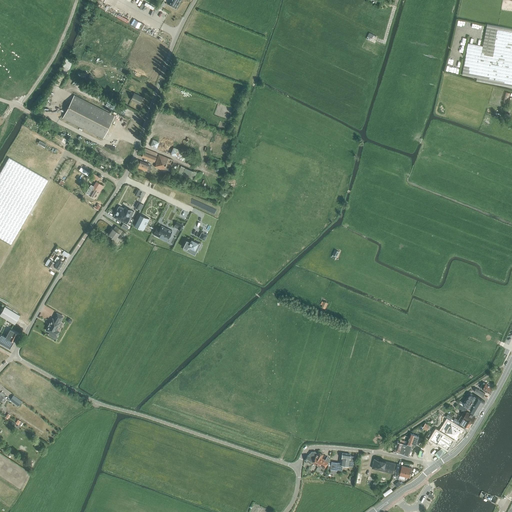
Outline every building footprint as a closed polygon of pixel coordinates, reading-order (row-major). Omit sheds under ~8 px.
[(171,0),(169,4),(176,8),(181,0),(171,0)] [(476,81),(511,87),(511,29),(487,25),(483,46),(468,44),(462,75),(477,78),(476,81)] [(134,93),(131,99),(140,104),(143,97),(134,93)] [(74,95),(62,118),(103,138),(115,116),(74,95)] [(153,139),(150,146),(156,148),(159,142),(153,139)] [(173,147),(170,154),(177,156),(180,149),(173,147)] [(157,153),(145,148),(141,157),(154,162),(156,156),(157,153)] [(167,172),(172,159),(168,158),(159,154),(155,163),(156,163),(155,167),(163,170),(167,172)] [(0,173),(0,237),(11,244),(48,180),(9,158),(0,173)] [(140,160),(137,167),(146,171),(149,172),(152,165),(150,164),(151,164),(148,163),(140,160)] [(196,172),(185,168),(181,166),(178,174),(193,180),(196,172)] [(96,181),(88,194),(94,197),(97,191),(99,192),(103,186),(96,181)] [(118,206),(116,212),(126,217),(127,216),(131,218),(131,217),(128,216),(131,210),(124,206),(123,209),(118,206)] [(116,212),(113,217),(130,226),(133,219),(131,218),(127,216),(126,217),(116,212)] [(140,214),(134,225),(135,226),(135,224),(139,226),(139,227),(139,226),(144,228),(143,230),(149,219),(149,218),(148,219),(147,219),(147,218),(140,215),(141,214),(140,214)] [(177,221),(175,224),(179,226),(178,229),(181,230),(184,225),(177,221)] [(168,239),(172,231),(161,225),(160,228),(157,227),(153,234),(158,237),(159,234),(168,239)] [(114,229),(113,228),(108,235),(115,239),(119,234),(124,237),(126,233),(116,226),(114,229)] [(202,231),(199,237),(205,240),(208,234),(202,231)] [(190,242),(186,240),(183,247),(190,251),(191,248),(197,251),(201,244),(191,239),(190,242)] [(53,266),(59,270),(64,261),(59,258),(53,266)] [(20,315),(5,306),(0,314),(0,315),(13,323),(15,324),(20,315)] [(56,338),(57,336),(59,331),(56,330),(60,323),(63,316),(57,313),(53,319),(47,330),(50,332),(49,334),(56,338)] [(0,342),(10,348),(18,334),(10,329),(6,337),(1,334),(0,336),(0,342)] [(482,389),(489,393),(492,387),(486,383),(486,384),(484,383),(482,386),(481,386),(480,388),(482,389)] [(474,392),(483,397),(485,393),(476,388),(474,392)] [(460,400),(458,403),(461,405),(463,406),(467,408),(470,410),(477,414),(485,402),(478,397),(470,393),(464,403),(460,400)] [(22,401),(14,395),(11,399),(19,405),(22,401)] [(461,416),(462,417),(463,417),(467,420),(467,421),(471,424),(471,423),(472,423),(476,417),(467,411),(466,412),(465,412),(467,408),(463,406),(461,405),(459,408),(464,411),(461,416)] [(458,421),(461,423),(463,424),(463,425),(469,428),(471,424),(467,421),(467,420),(463,417),(462,417),(461,416),(459,421),(458,421)] [(440,432),(442,430),(437,426),(440,420),(438,419),(434,422),(433,422),(432,423),(429,425),(430,426),(431,428),(431,429),(436,432),(437,430),(440,432)] [(442,430),(457,440),(463,430),(448,420),(442,430)] [(436,432),(431,440),(438,444),(438,443),(449,449),(454,441),(440,432),(437,430),(436,432)] [(407,443),(408,444),(413,446),(413,444),(416,445),(419,436),(411,433),(407,443)] [(400,442),(397,441),(393,450),(399,452),(401,447),(405,448),(407,449),(408,444),(407,443),(405,442),(405,441),(401,440),(400,442)] [(413,446),(408,444),(407,449),(405,448),(401,447),(399,452),(409,456),(413,446)] [(306,462),(306,463),(309,465),(314,459),(313,459),(317,453),(314,451),(311,452),(309,456),(308,455),(305,460),(307,461),(306,462)] [(327,464),(328,465),(330,458),(327,457),(325,460),(322,458),(323,454),(319,452),(312,462),(316,464),(317,464),(325,468),(327,464)] [(338,462),(337,469),(342,470),(342,465),(346,465),(352,466),(352,464),(354,456),(350,456),(350,454),(342,453),(341,463),(338,462)] [(372,468),(393,474),(394,474),(396,464),(374,459),(372,468)] [(402,465),(399,478),(404,479),(404,476),(410,478),(412,468),(402,465)]
